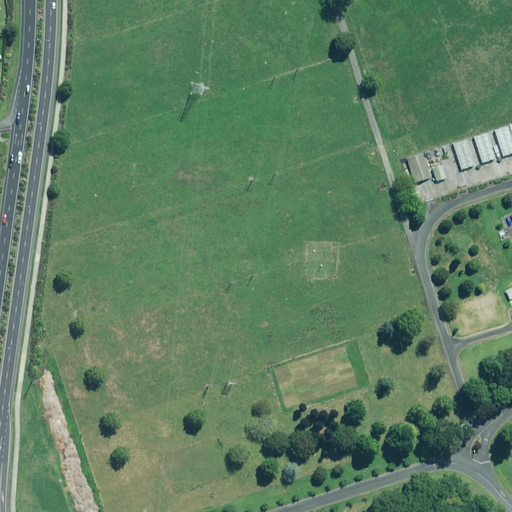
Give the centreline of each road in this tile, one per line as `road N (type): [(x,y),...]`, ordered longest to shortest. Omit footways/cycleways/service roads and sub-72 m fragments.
road 1 (primary): [(51,0),(0,431)]
road 2 (unclassified): [(292,511),(452,463)]
road 3 (primary): [(0,278),(22,113)]
